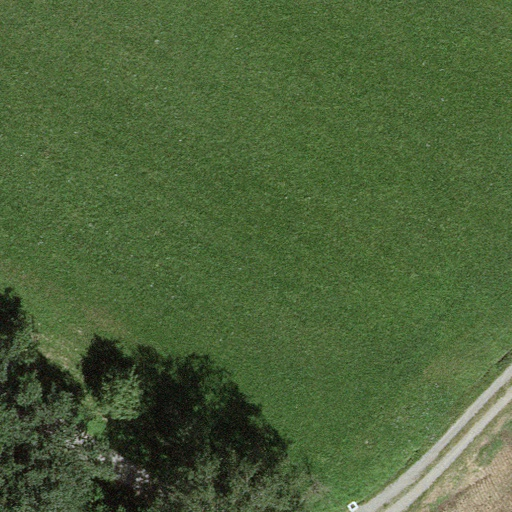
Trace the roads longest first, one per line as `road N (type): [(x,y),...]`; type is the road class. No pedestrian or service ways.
road 1 (track): [(224,511),(0,398)]
road 2 (track): [(379,511),(511,388)]
